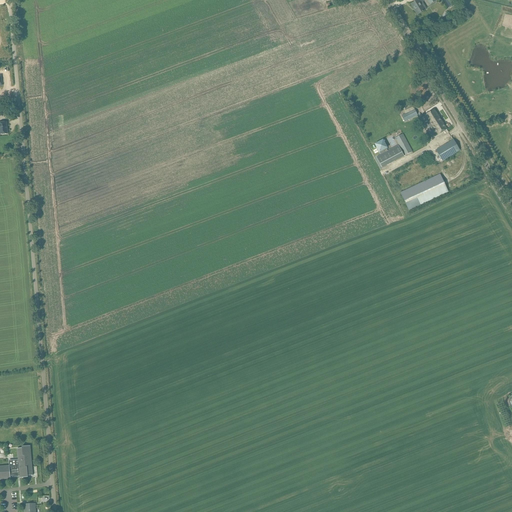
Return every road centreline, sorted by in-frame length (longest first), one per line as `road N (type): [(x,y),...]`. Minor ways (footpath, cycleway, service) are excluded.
road 1 (unclassified): [(54,511),(9,0)]
road 2 (tertiary): [(511,206),(385,0)]
